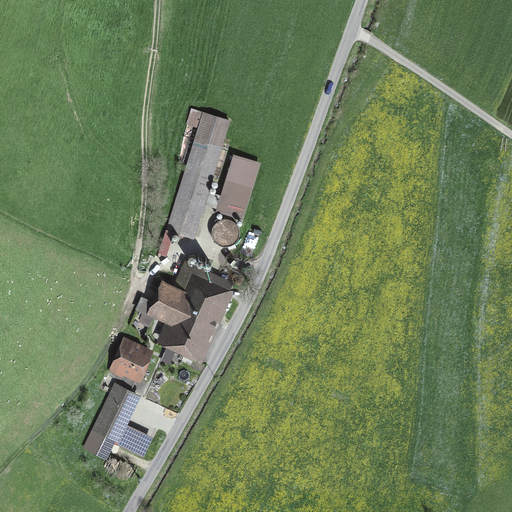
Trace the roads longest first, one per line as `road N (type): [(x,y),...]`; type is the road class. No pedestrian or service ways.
road 1 (unclassified): [(129,511),(261,272),(350,27)]
road 2 (track): [(41,429),(88,383),(127,309),(147,203),(148,98),(161,0)]
